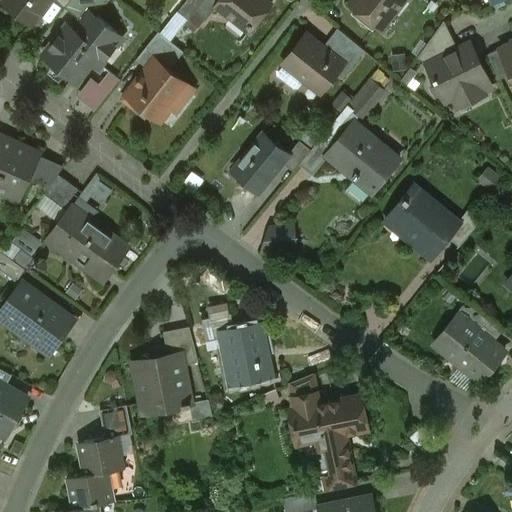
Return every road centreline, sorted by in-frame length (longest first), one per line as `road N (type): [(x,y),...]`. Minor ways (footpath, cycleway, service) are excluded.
road 1 (residential): [(473,433),(446,404),(190,225)]
road 2 (residential): [(190,225),(116,317),(73,387),(16,511)]
road 3 (residential): [(0,76),(190,225)]
